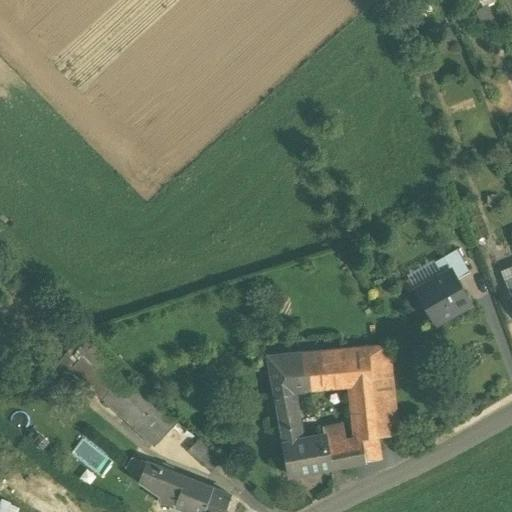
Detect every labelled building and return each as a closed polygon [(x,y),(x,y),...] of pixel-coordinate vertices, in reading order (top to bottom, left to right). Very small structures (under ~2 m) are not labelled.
[(488,7),(476,11),(482,29),(495,25),(488,7)] [(205,203),(233,171),(224,163),(196,195),(205,203)] [(456,250),(434,263),(442,277),(453,271),(458,280),(469,274),(456,250)] [(511,268),(501,273),(504,282),(511,278),(511,268)] [(442,277),(416,291),(435,325),(471,304),(458,280),(453,271),(442,277)] [(75,364),(70,369),(71,370),(154,446),(176,422),(93,344),(75,364)] [(388,346),(301,354),(304,387),(353,382),(391,376),(388,346)] [(301,354),(285,356),(291,388),(304,387),(301,354)] [(285,356),(268,358),(275,396),(292,393),(291,388),(285,356)] [(70,359),(59,370),(65,376),(71,370),(70,369),(75,364),(70,359)] [(391,376),(353,382),(359,439),(378,438),(398,436),(391,376)] [(301,443),(292,393),(275,396),(284,446),(301,443)] [(301,443),(284,446),(290,476),(332,468),(328,447),(326,438),(301,443)] [(378,438),(359,439),(359,441),(362,441),(366,461),(380,459),(378,438)] [(221,461),(198,440),(188,451),(211,472),(221,461)] [(359,441),(344,445),(347,465),(366,462),(366,461),(362,441),(359,441)] [(344,445),(328,447),(332,468),(347,465),(344,445)] [(100,476),(114,459),(99,448),(85,465),(100,476)] [(169,471),(147,462),(141,478),(158,492),(155,498),(172,504),(175,505),(179,495),(163,489),(169,471)] [(213,489),(169,471),(163,489),(179,495),(175,505),(192,511),(203,511),(213,490),(213,489)] [(203,511),(225,511),(231,497),(213,490),(203,511)] [(0,511),(16,511),(19,508),(0,498),(0,511)] [(172,504),(155,498),(147,511),(168,511),(169,510),(172,504)]
